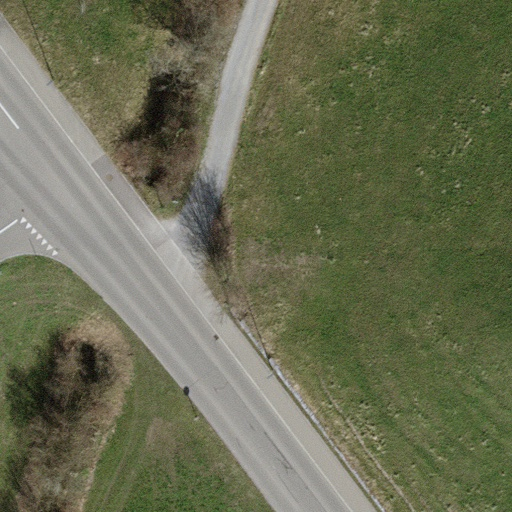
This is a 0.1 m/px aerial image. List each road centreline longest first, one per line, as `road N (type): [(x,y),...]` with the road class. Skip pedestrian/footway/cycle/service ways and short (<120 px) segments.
road 1 (tertiary): [(63,191),(313,511)]
road 2 (track): [(265,0),(201,217),(176,264)]
